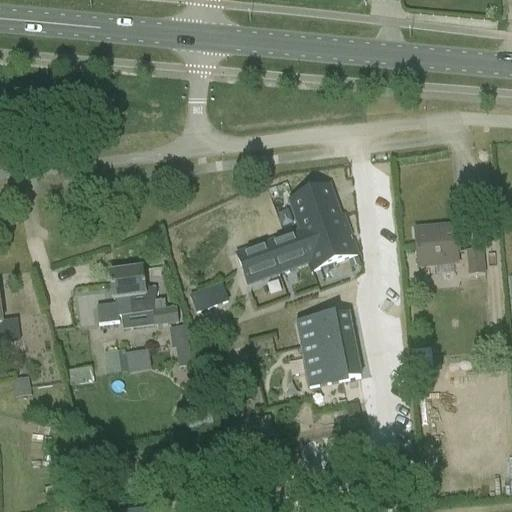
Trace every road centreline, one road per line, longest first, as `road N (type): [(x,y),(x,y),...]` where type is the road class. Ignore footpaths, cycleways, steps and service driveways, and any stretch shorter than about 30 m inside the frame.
road 1 (primary): [(201,41),(511,70)]
road 2 (unclassified): [(193,151),(460,120)]
road 3 (primary): [(0,21),(201,41)]
road 4 (unclassified): [(0,176),(193,151)]
